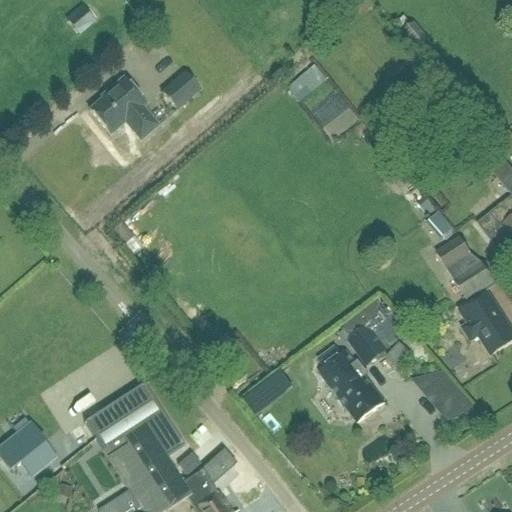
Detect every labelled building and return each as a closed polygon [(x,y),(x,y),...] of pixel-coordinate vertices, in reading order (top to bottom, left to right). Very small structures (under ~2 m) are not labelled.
[(199,95),(183,76),(160,95),(176,114),(199,95)] [(141,144),(159,128),(144,110),(147,108),(124,81),(101,100),(103,102),(90,113),(111,137),(125,125),(141,144)] [(509,195),(511,192),(511,174),(500,158),(488,168),(509,195)] [(511,241),(511,203),(510,201),(478,226),(497,250),(510,240),(511,241)] [(495,287),(481,264),(480,264),(470,257),(459,240),(434,256),(451,282),(468,305),(495,287)] [(475,302),(458,313),(468,328),(462,331),(471,344),(479,339),(491,359),(511,345),(511,335),(494,308),(486,295),(475,302)] [(430,314),(444,305),(438,296),(425,305),(430,314)] [(388,351),(376,335),(392,323),(387,315),(379,304),(343,331),(350,341),(347,343),(366,368),(388,351)] [(357,426),(384,405),(346,354),(318,374),(357,426)] [(285,373),(243,403),(254,419),(296,389),(285,373)] [(217,495),(208,481),(215,477),(209,467),(202,472),(182,485),(166,460),(183,448),(143,386),(84,424),(101,452),(107,460),(124,488),(132,499),(139,511),(168,511),(183,502),(186,501),(192,511),(217,495)] [(0,448),(0,460),(8,471),(19,462),(31,477),(54,460),(41,444),(42,444),(29,426),(0,448)] [(222,453),(213,461),(225,475),(234,466),(222,453)] [(186,477),(199,467),(191,457),(178,467),(186,477)] [(58,488),(55,499),(68,503),(71,492),(58,488)] [(229,511),(218,494),(217,495),(192,511),(190,511),(229,511)]
